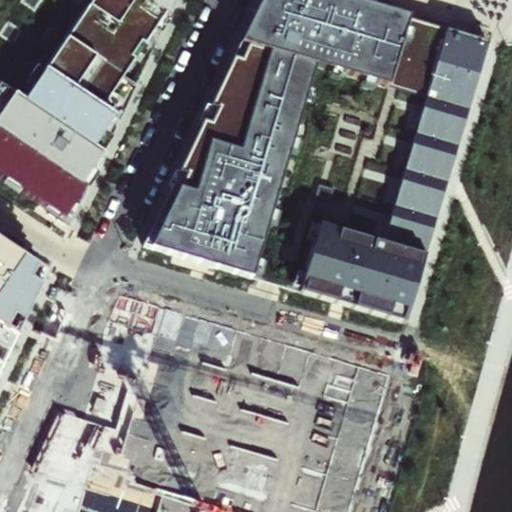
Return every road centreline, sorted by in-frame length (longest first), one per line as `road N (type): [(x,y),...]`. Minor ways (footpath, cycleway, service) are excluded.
road 1 (residential): [(94,266),(133,270),(402,352)]
road 2 (residential): [(94,266),(225,0)]
road 3 (residential): [(0,478),(94,266)]
